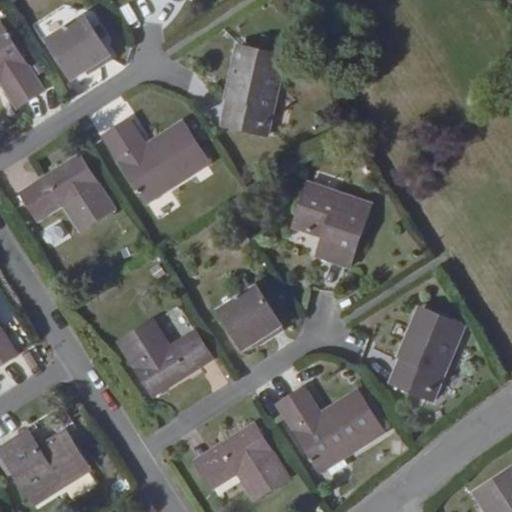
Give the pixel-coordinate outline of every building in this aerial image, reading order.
[(87,15),(49,41),(74,80),(113,54),(87,15)] [(2,25),(0,26),(0,88),(3,87),(22,116),(49,98),(2,25)] [(243,45),(224,124),(269,135),(288,55),(243,45)] [(130,118),(104,134),(146,203),(209,164),(182,121),(146,143),(130,118)] [(37,185),(21,196),(40,226),(66,210),(81,234),(117,212),(84,159),(38,187),(37,185)] [(375,207),(312,184),(295,230),(324,241),(318,259),(352,271),(375,207)] [(57,225),(42,230),(47,246),(63,241),(57,225)] [(257,287),(220,311),(245,351),(283,327),(257,287)] [(421,310),(389,382),(433,402),(465,329),(421,310)] [(155,321),(121,342),(154,395),(198,368),(199,370),(215,360),(198,332),(172,348),(155,321)] [(0,330),(0,367),(16,357),(0,330)] [(305,387),(279,403),(322,471),(386,431),(359,388),(321,412),(305,387)] [(216,489),(238,474),(255,500),(290,478),(257,426),(214,454),(212,451),(197,460),(216,489)] [(30,428),(0,447),(0,449),(35,506),(94,470),(69,429),(41,446),(30,428)] [(511,511),(511,469),(472,494),(483,511),(511,511)]
